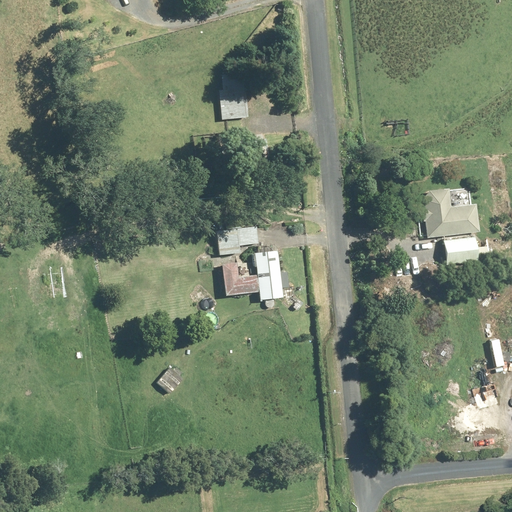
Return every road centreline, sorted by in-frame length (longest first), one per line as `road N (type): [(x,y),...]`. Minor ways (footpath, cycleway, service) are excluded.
road 1 (unclassified): [(354,484),(305,0)]
road 2 (unclassified): [(354,484),(511,468)]
